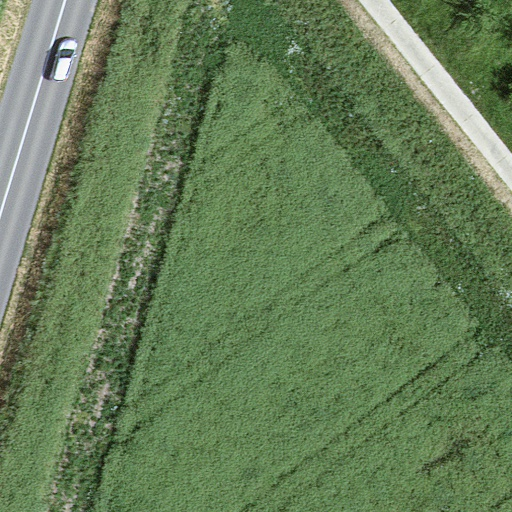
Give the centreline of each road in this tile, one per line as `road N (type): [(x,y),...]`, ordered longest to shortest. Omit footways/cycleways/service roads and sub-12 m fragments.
road 1 (secondary): [(0,246),(74,0)]
road 2 (track): [(511,175),(371,0)]
